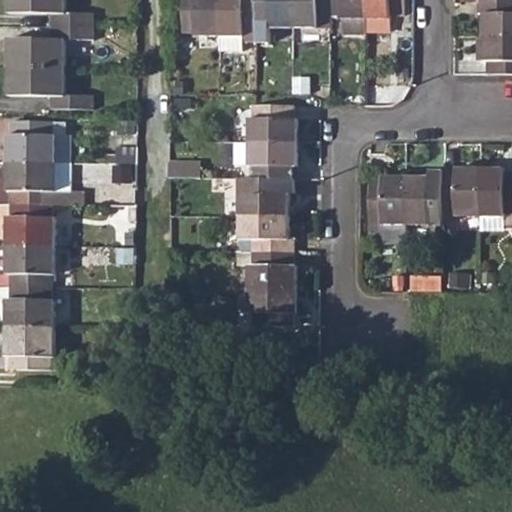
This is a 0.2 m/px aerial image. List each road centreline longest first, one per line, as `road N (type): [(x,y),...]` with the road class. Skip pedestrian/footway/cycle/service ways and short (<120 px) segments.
road 1 (residential): [(437,115),(364,129),(346,148),(340,286),(368,332)]
road 2 (track): [(157,0),(152,244)]
